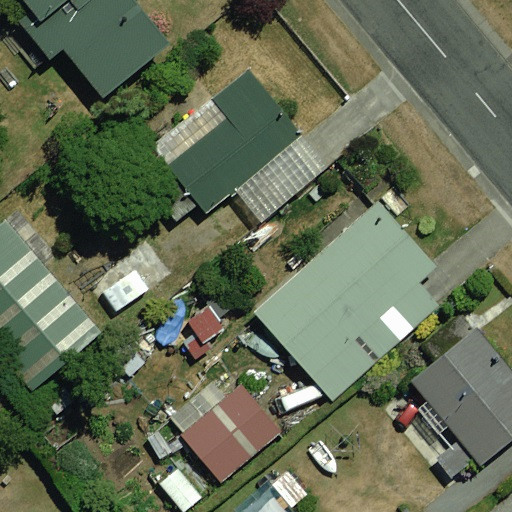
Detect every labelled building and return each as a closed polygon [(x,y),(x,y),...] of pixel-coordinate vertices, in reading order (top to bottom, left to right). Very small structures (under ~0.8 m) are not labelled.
[(125,0),(18,0),(4,12),(87,107),(162,41),(125,0)] [(155,169),(185,206),(282,129),(252,91),(155,169)] [(342,211),(239,304),(320,394),(424,301),(342,211)] [(0,223),(0,362),(23,391),(92,334),(0,223)] [(511,385),(456,325),(399,378),(475,461),(511,427),(511,385)] [(216,348),(144,411),(207,482),(279,419),(216,348)] [(193,511),(212,498),(177,452),(150,473),(179,511),(193,511)] [(291,511),(328,477),(307,454),(246,511),(291,511)]
